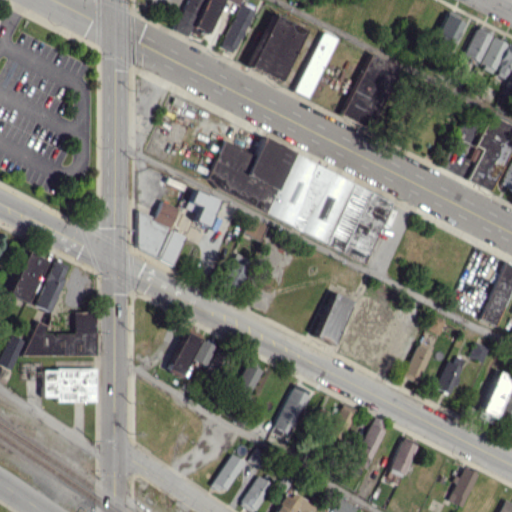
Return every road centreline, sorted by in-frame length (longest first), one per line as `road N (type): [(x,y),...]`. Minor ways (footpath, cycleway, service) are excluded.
road 1 (tertiary): [(115,0),(113,511)]
road 2 (tertiary): [(56,0),(511,232)]
road 3 (secondary): [(209,310),(511,462)]
road 4 (residential): [(113,444),(213,511)]
